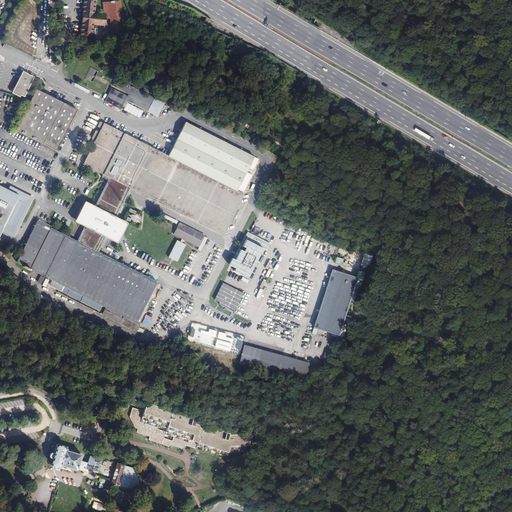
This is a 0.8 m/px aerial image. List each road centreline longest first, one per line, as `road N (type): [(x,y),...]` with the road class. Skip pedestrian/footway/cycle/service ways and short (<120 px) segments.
road 1 (track): [(511,279),(395,245),(333,216),(257,126),(163,76),(129,0)]
road 2 (motorway): [(203,0),(511,183)]
road 3 (motorway): [(511,157),(244,0)]
road 4 (unknown): [(274,246),(319,265),(300,339),(241,329),(260,288)]
